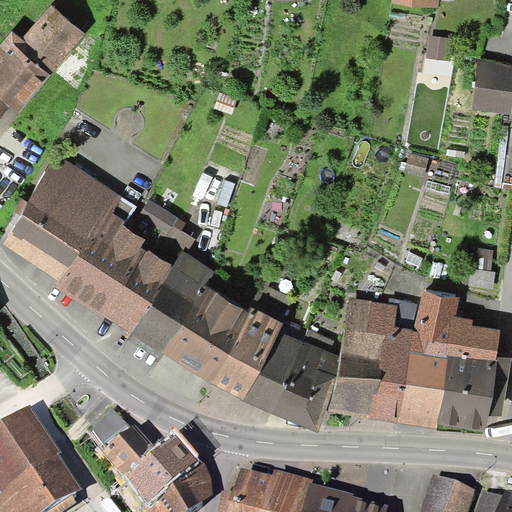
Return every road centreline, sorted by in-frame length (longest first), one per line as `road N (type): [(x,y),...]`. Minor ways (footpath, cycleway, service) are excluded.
road 1 (secondary): [(511,457),(227,435)]
road 2 (secondary): [(227,435),(147,404),(0,279)]
